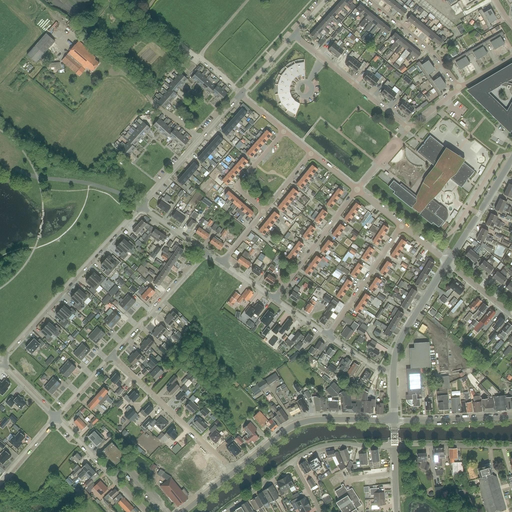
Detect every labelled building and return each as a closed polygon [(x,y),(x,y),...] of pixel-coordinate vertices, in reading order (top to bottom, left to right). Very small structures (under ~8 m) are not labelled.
[(346,14),(348,12),(343,8),(345,5),(346,4),(344,2),(341,0),(337,5),(341,9),(341,10),(346,14)] [(346,4),(345,5),(348,7),(348,8),(351,11),(355,7),(352,4),(350,6),(347,3),(349,0),(341,0),(344,2),(346,4)] [(452,6),(457,14),(463,10),(458,2),(452,6)] [(400,6),(397,3),(396,3),(392,8),(398,12),(402,7),(403,8),(405,5),(403,3),(400,6)] [(361,13),(365,8),(360,4),(356,9),(356,8),(353,12),(355,13),(357,10),(361,13)] [(338,13),(341,10),(341,9),(337,5),(333,10),(337,14),(336,14),(343,20),(345,18),(341,16),(338,13)] [(406,10),(403,8),(402,7),(398,12),(403,16),(407,11),(408,12),(410,9),(408,7),(406,10)] [(366,17),(370,12),(365,8),(361,13),(358,16),(360,17),(362,14),(366,17)] [(482,9),(478,11),(483,20),(493,14),(492,11),(492,12),(490,8),(483,12),(482,9)] [(334,18),(336,14),(337,14),(333,10),(328,15),(333,19),(332,19),(335,22),(337,20),(334,18)] [(375,16),(370,12),(366,17),(359,25),(362,27),(366,23),(368,25),(371,21),(375,16)] [(417,19),(419,16),(417,14),(415,18),(411,14),(407,19),(412,23),(416,19),(417,19)] [(493,14),(483,20),(488,29),(492,27),(490,24),(497,20),(495,17),(493,14)] [(329,22),(332,19),(333,19),(328,15),(323,20),(328,24),(331,27),(332,25),(329,22)] [(380,21),(375,16),(371,21),(368,25),(365,29),(367,31),(374,23),(376,25),(376,26),(380,21)] [(420,22),(417,19),(416,19),(412,23),(417,28),(421,23),(422,23),(424,20),(422,19),(420,22)] [(323,29),(326,32),(328,34),(330,32),(328,30),(325,27),(328,24),(323,20),(319,24),(324,29),(323,29)] [(381,30),(385,25),(380,21),(376,26),(376,25),(373,28),(370,33),(372,34),(378,27),(381,29),(381,30)] [(427,28),(429,24),(428,23),(425,26),(422,23),(421,23),(417,28),(422,32),(426,27),(427,28)] [(320,32),(323,29),(324,29),(319,24),(314,29),(319,34),(322,38),(323,39),(325,37),(320,32)] [(381,29),(378,32),(381,34),(383,31),(387,34),(391,29),(385,25),(381,30),(381,29)] [(432,31),(432,32),(435,29),(436,27),(434,25),(430,30),(427,28),(426,27),(422,32),(428,36),(432,31)] [(317,42),(319,40),(316,37),(319,34),(314,29),(310,34),(314,39),(317,42)] [(437,36),(441,32),(439,30),(438,32),(435,34),(432,32),(432,31),(428,36),(433,40),(437,36)] [(502,31),(493,36),(499,46),(502,45),(502,44),(505,42),(501,36),(504,34),(502,31)] [(396,41),(400,37),(395,32),(391,37),(390,37),(388,40),(390,42),(393,38),(396,41)] [(36,63),(55,42),(46,33),(27,55),(36,63)] [(433,40),(438,45),(440,42),(442,43),(446,38),(443,36),(440,38),(437,36),(433,40)] [(493,36),(485,41),(487,44),(489,43),(493,49),(496,47),(496,48),(499,46),(493,36)] [(401,46),(405,41),(400,37),(396,41),(393,44),(390,49),(393,51),(399,44),(401,45),(401,46)] [(99,63),(94,59),(96,57),(92,55),(93,53),(79,41),(62,61),(76,73),(82,66),(85,69),(87,67),(92,71),(99,63)] [(336,41),(328,50),(330,52),(332,54),(339,46),(336,44),(338,42),(336,41)] [(406,50),(410,45),(405,41),(401,46),(401,45),(398,49),(395,53),(397,54),(403,47),(406,50)] [(485,41),(476,46),(482,56),(484,55),(484,54),(488,52),(484,46),(487,44),(485,41)] [(411,54),(415,49),(410,45),(406,50),(400,57),(403,59),(409,52),(411,54)] [(339,46),(332,54),(335,57),(335,56),(337,58),(345,48),(343,47),(342,48),(339,46)] [(476,46),(467,51),(469,55),(472,53),(476,59),(479,57),(479,58),(482,56),(476,46)] [(408,62),(411,59),(413,55),(417,58),(421,54),(415,49),(411,54),(408,57),(406,60),(408,62)] [(467,51),(459,56),(465,66),(467,65),(467,64),(470,62),(467,56),(469,55),(467,51)] [(351,58),(346,65),(348,66),(347,67),(350,69),(357,61),(352,57),(355,54),(352,52),(348,56),(351,58)] [(459,56),(450,61),(452,65),(455,63),(459,69),(462,67),(462,68),(465,66),(459,56)] [(419,61),(416,63),(422,71),(431,65),(430,62),(429,62),(427,59),(421,64),(419,61)] [(357,61),(350,69),(353,71),(355,73),(360,66),(363,68),(367,63),(364,61),(361,65),(357,61)] [(296,64),(300,74),(301,74),(303,74),(305,73),(305,62),(302,62),(301,62),(300,63),(298,63),(296,64)] [(287,69),(295,77),(296,76),(298,75),(299,75),(300,74),(296,64),(293,65),(292,66),(291,66),(290,67),(288,68),(287,69)] [(431,65),(422,71),(428,80),(431,77),(429,75),(435,71),(433,67),(431,65)] [(198,71),(192,78),(196,82),(202,74),(199,72),(202,68),(201,66),(197,70),(198,71)] [(368,73),(363,79),(365,81),(368,83),(374,75),(372,73),(373,71),(371,69),(372,68),(370,66),(366,71),(368,73)] [(511,76),(507,68),(499,73),(504,81),(511,76)] [(282,76),(291,81),(292,80),(293,79),(294,78),(295,77),(287,69),(286,70),(284,72),(283,73),(283,74),(282,76)] [(202,74),(196,82),(200,86),(207,79),(206,78),(204,76),(207,72),(205,70),(202,74)] [(174,73),(172,74),(176,78),(176,77),(184,84),(188,79),(181,72),(178,76),(174,73)] [(499,73),(491,78),(495,86),(504,81),(499,73)] [(207,79),(200,86),(205,90),(211,83),(211,82),(208,80),(211,76),(210,74),(206,78),(207,79)] [(374,75),(368,83),(370,85),(371,85),(373,87),(378,81),(380,83),(384,78),(382,76),(379,79),(374,75)] [(403,79),(410,84),(413,80),(406,75),(403,79)] [(279,84),(290,86),(290,85),(290,84),(291,83),(291,82),(291,81),(282,76),(281,77),(280,79),(280,80),(279,82),(279,84)] [(431,77),(428,80),(433,88),(443,81),(441,79),(439,76),(433,80),(431,77)] [(170,77),(168,79),(172,82),(180,88),(184,84),(176,77),(176,78),(174,80),(170,77)] [(491,78),(482,83),(487,91),(495,86),(491,78)] [(214,79),(211,82),(211,83),(205,90),(210,94),(212,92),(211,92),(216,87),(213,84),(216,80),(214,79)] [(386,87),(381,93),(383,95),(385,98),(393,89),(388,85),(390,82),(388,80),(384,85),(386,87)] [(216,87),(211,92),(212,92),(216,96),(222,89),(222,88),(219,86),(222,82),(220,81),(217,84),(217,85),(216,87)] [(443,81),(433,88),(439,96),(443,94),(441,91),(447,87),(444,84),(445,84),(443,81)] [(166,82),(164,84),(168,87),(168,86),(170,88),(176,93),(176,92),(180,88),(172,82),(170,85),(166,82)] [(511,84),(509,83),(505,82),(501,85),(500,85),(507,87),(507,88),(509,89),(510,91),(511,94),(511,84)] [(290,86),(279,84),(278,85),(278,87),(278,89),(278,91),(279,94),(290,92),(289,90),(289,89),(289,88),(290,86)] [(222,89),(216,96),(221,101),(227,93),(224,90),(227,86),(225,85),(222,88),(222,89)] [(478,86),(471,92),(478,99),(484,92),(478,86)] [(164,88),(162,90),(166,93),(173,99),(178,94),(176,92),(176,93),(170,88),(167,91),(164,88)] [(393,89),(385,98),(388,100),(390,101),(396,95),(398,97),(402,92),(399,90),(397,93),(393,89)] [(282,102),(292,96),(291,95),(290,93),(290,92),(279,94),(279,96),(280,97),(280,98),(281,100),(281,101),(282,102)] [(484,92),(478,99),(485,106),(491,99),(484,92)] [(159,93),(158,95),(162,98),(162,97),(169,104),(173,99),(166,93),(163,96),(159,93)] [(404,101),(398,108),(401,109),(400,110),(403,112),(410,104),(407,102),(409,100),(406,98),(408,97),(405,95),(401,99),(404,101)] [(288,109),(295,101),(293,99),(293,98),(292,97),(292,96),(282,102),(282,103),(283,104),(284,106),(286,107),(287,108),(288,109)] [(155,97),(154,99),(158,102),(165,108),(169,104),(162,97),(162,98),(159,101),(155,97)] [(491,99),(485,106),(492,113),(498,106),(491,99)] [(295,113),(297,114),(300,103),(299,103),(298,102),(297,102),(295,101),(288,109),(289,110),(291,111),(293,113),(295,113)] [(410,104),(403,112),(406,114),(408,116),(416,106),(414,104),(412,106),(410,104)] [(498,106),(492,113),(499,120),(505,113),(498,106)] [(242,108),(238,113),(243,117),(243,118),(246,120),(247,119),(244,116),(248,112),(242,108)] [(238,113),(234,117),(239,122),(242,125),(243,123),(240,121),(243,118),(243,117),(238,113)] [(160,118),(154,125),(158,129),(164,122),(161,119),(164,116),(162,114),(159,118),(160,118)] [(511,117),(507,115),(503,123),(511,128),(511,125),(511,117)] [(234,117),(230,122),(235,126),(234,127),(237,130),(239,128),(236,125),(239,122),(234,117)] [(164,122),(158,129),(162,133),(169,126),(168,126),(166,123),(169,120),(167,118),(164,122)] [(135,124),(139,127),(147,133),(151,128),(143,122),(140,125),(137,122),(135,124)] [(169,126),(162,133),(167,138),(169,136),(174,131),(170,128),(174,124),(172,122),(168,126),(169,126)] [(232,130),(234,127),(235,126),(230,122),(226,126),(231,131),(230,132),(233,134),(235,133),(232,130)] [(174,131),(169,136),(173,140),(180,133),(179,132),(176,130),(179,126),(178,125),(174,128),(175,129),(174,131)] [(226,126),(222,131),(227,136),(226,136),(229,139),(231,137),(228,135),(230,132),(231,131),(226,126)] [(132,127),(131,128),(135,132),(135,131),(142,138),(147,133),(139,127),(136,130),(132,127)] [(180,133),(173,140),(178,144),(184,137),(184,136),(181,134),(184,130),(182,129),(179,132),(180,133)] [(263,135),(268,139),(272,135),(267,130),(264,134),(261,131),(259,133),(262,136),(263,135)] [(129,131),(127,133),(127,134),(130,136),(131,136),(138,142),(142,138),(135,131),(135,132),(132,134),(129,131)] [(184,137),(178,144),(183,148),(189,141),(185,138),(189,134),(187,133),(184,136),(184,137)] [(124,136),(123,138),(127,141),(127,140),(129,142),(134,147),(138,142),(131,136),(130,136),(127,134),(125,136),(124,136)] [(219,135),(214,140),(219,144),(218,145),(221,148),(223,146),(220,143),(223,139),(219,135)] [(256,136),(255,137),(258,140),(259,139),(264,144),(268,139),(263,135),(262,136),(260,138),(256,136)] [(439,227),(440,225),(441,226),(444,222),(443,221),(445,219),(446,218),(446,217),(447,215),(447,213),(446,211),(445,210),(444,209),(441,207),(432,199),(450,179),(461,188),(467,181),(466,180),(468,178),(469,179),(475,171),(430,135),(424,143),(425,143),(424,145),(423,144),(417,152),(434,166),(416,196),(401,184),(400,185),(394,180),(389,187),(395,191),(393,193),(411,208),(412,207),(420,213),(419,214),(431,224),(433,223),(439,227)] [(1,139),(0,141),(0,159),(8,163),(16,147),(1,139)] [(253,140),(251,142),(254,145),(255,144),(260,148),(264,144),(259,139),(258,140),(256,143),(253,140)] [(219,144),(214,140),(210,145),(215,149),(214,150),(217,152),(218,152),(219,150),(216,148),(218,145),(219,144)] [(122,142),(121,144),(124,147),(125,147),(132,153),(136,148),(134,147),(129,142),(126,145),(122,142)] [(249,145),(247,147),(250,149),(251,149),(256,153),(260,148),(255,144),(254,145),(251,148),(249,145)] [(210,145),(206,149),(211,153),(210,154),(213,157),(215,155),(212,153),(214,150),(215,149),(210,145)] [(118,147),(116,148),(120,152),(121,151),(128,158),(132,153),(125,147),(124,147),(122,150),(118,147)] [(206,149),(202,154),(207,158),(206,159),(209,162),(211,160),(208,157),(210,154),(211,153),(206,149)] [(244,150),(243,151),(246,154),(246,153),(251,158),(256,153),(251,149),(250,149),(247,152),(244,150)] [(204,162),(206,159),(207,158),(202,154),(198,158),(203,163),(202,164),(205,166),(207,164),(204,162)] [(237,158),(235,160),(238,163),(239,162),(244,166),(248,162),(243,157),(240,161),(237,158)] [(198,175),(199,173),(196,170),(199,166),(195,162),(190,167),(195,171),(195,172),(198,175)] [(240,171),(244,166),(239,162),(238,163),(236,165),(233,163),(231,165),(234,167),(235,166),(240,171)] [(312,165),(308,170),(313,174),(313,175),(316,177),(317,175),(314,173),(317,169),(312,165)] [(228,167),(227,169),(230,172),(231,171),(236,175),(240,171),(235,166),(234,167),(231,170),(228,167)] [(192,175),(195,172),(195,171),(190,167),(186,171),(191,176),(190,177),(193,179),(195,177),(192,175)] [(308,170),(304,174),(310,179),(309,179),(312,182),(314,180),(310,178),(313,175),(313,174),(308,170)] [(186,171),(182,176),(187,181),(189,184),(191,182),(188,179),(190,177),(191,176),(186,171)] [(224,172),(223,174),(226,176),(227,176),(231,180),(236,175),(231,171),(230,172),(227,175),(224,172)] [(307,183),(309,179),(310,179),(304,174),(300,179),(306,184),(305,184),(308,187),(310,185),(307,183)] [(182,176),(178,181),(183,185),(182,186),(185,189),(187,187),(184,184),(187,181),(182,176)] [(220,177),(219,178),(222,181),(222,180),(227,185),(231,180),(227,176),(226,176),(223,179),(220,177)] [(300,179),(297,184),(302,188),(301,189),(304,192),(306,190),(303,187),(305,184),(306,184),(300,179)] [(336,184),(334,186),(338,189),(336,192),(335,193),(340,197),(344,191),(339,188),(340,187),(336,184)] [(293,188),(289,193),(295,197),(294,198),(297,200),(299,199),(295,196),(299,192),(293,188)] [(332,189),(330,192),(334,194),(332,197),(331,198),(336,202),(340,197),(335,193),(336,192),(332,189)] [(228,191),(225,195),(229,199),(226,202),(228,204),(231,200),(230,200),(234,195),(228,191)] [(289,193),(286,198),(291,202),(290,203),(293,205),(295,204),(292,201),(294,198),(295,197),(289,193)] [(235,204),(239,200),(234,195),(230,200),(231,200),(234,203),(231,207),(233,208),(235,206),(236,205),(235,204)] [(328,195),(326,197),(330,199),(327,204),(332,207),(336,202),(331,198),(332,197),(328,195)] [(162,209),(167,202),(164,200),(165,199),(161,196),(159,199),(161,201),(158,206),(162,209)] [(286,208),(289,210),(291,208),(288,206),(290,203),(291,202),(286,198),(282,203),(287,207),(286,208)] [(500,198),(497,204),(507,208),(507,209),(508,206),(505,204),(506,202),(500,198)] [(235,204),(236,205),(239,207),(236,211),(238,213),(241,209),(240,208),(244,204),(239,200),(235,204)] [(167,202),(162,209),(167,213),(171,208),(173,205),(171,203),(170,204),(167,202)] [(282,203),(278,208),(283,212),(282,212),(285,215),(287,213),(284,211),(286,208),(287,207),(282,203)] [(356,203),(352,208),(357,211),(357,210),(361,213),(363,210),(364,210),(365,208),(361,205),(361,206),(356,203)] [(240,208),(241,209),(244,212),(241,215),(243,217),(246,214),(245,213),(249,208),(244,204),(240,208)] [(497,204),(495,209),(501,213),(502,210),(505,211),(507,208),(497,204)] [(320,205),(319,207),(322,210),(320,213),(319,214),(324,217),(328,212),(323,209),(324,208),(320,205)] [(177,220),(182,212),(179,210),(180,209),(178,208),(176,211),(173,216),(177,220)] [(245,213),(246,214),(249,216),(246,220),(248,222),(251,218),(250,217),(254,213),(249,208),(245,213)] [(357,211),(352,208),(348,213),(353,216),(357,219),(360,215),(361,213),(357,210),(357,211)] [(316,210),(315,212),(318,215),(315,219),(320,223),(324,217),(319,214),(320,213),(316,210)] [(199,215),(197,213),(194,211),(191,216),(193,218),(187,226),(192,230),(197,222),(195,221),(199,215)] [(276,221),(275,221),(278,224),(280,222),(277,220),(280,216),(275,211),(270,216),(276,221)] [(182,212),(177,220),(182,223),(186,218),(188,215),(186,213),(185,214),(182,212)] [(348,213),(344,219),(349,222),(352,218),(356,221),(357,219),(353,216),(348,213)] [(491,213),(488,219),(498,223),(499,221),(496,219),(497,216),(491,213)] [(270,216),(267,221),(272,225),(271,226),(274,229),(276,227),(273,224),(275,221),(276,221),(270,216)] [(201,236),(206,228),(208,225),(209,226),(211,224),(208,222),(208,223),(205,220),(203,218),(199,223),(202,225),(203,223),(205,225),(202,229),(199,227),(196,232),(201,236)] [(488,219),(486,224),(492,227),(493,225),(496,226),(498,223),(488,219)] [(146,224),(142,220),(137,225),(142,229),(144,227),(146,228),(145,229),(147,231),(148,229),(148,230),(149,230),(151,226),(147,223),(146,224)] [(269,229),(271,226),(272,225),(267,221),(263,226),(268,230),(267,231),(271,233),(272,232),(269,229)] [(308,221),(307,223),(310,226),(308,229),(307,230),(312,234),(316,228),(311,225),(312,224),(308,221)] [(380,221),(379,223),(383,226),(381,229),(380,230),(385,233),(389,228),(384,225),(385,224),(380,221)] [(342,231),(346,234),(349,229),(345,226),(345,227),(341,224),(337,229),(341,232),(342,231)] [(141,229),(142,229),(137,225),(133,230),(137,234),(139,232),(142,234),(144,231),(141,229)] [(158,238),(161,233),(151,226),(149,230),(150,231),(148,234),(148,235),(147,236),(142,242),(145,244),(150,236),(155,239),(157,237),(158,238)] [(263,226),(259,231),(264,235),(263,236),(267,238),(268,236),(265,234),(267,231),(268,230),(263,226)] [(307,230),(308,229),(304,226),(301,231),(305,233),(303,236),(308,239),(312,234),(307,230)] [(376,236),(381,239),(385,233),(380,230),(381,229),(377,227),(375,229),(373,232),(377,235),(376,236)] [(206,239),(209,234),(211,231),(206,228),(201,236),(206,239)] [(482,228),(479,233),(489,238),(490,236),(487,234),(488,231),(482,228)] [(344,236),(346,234),(342,231),(341,232),(337,229),(332,235),(337,238),(340,234),(344,236)] [(376,236),(377,235),(373,232),(372,234),(373,235),(371,238),(367,236),(365,239),(371,243),(373,241),(378,245),(381,239),(376,236)] [(163,242),(167,237),(161,233),(158,238),(157,237),(155,239),(155,240),(159,242),(160,240),(163,242)] [(479,233),(476,239),(483,242),(484,240),(487,241),(491,243),(493,240),(492,240),(489,238),(479,233)] [(215,246),(219,239),(218,238),(217,240),(214,237),(210,242),(215,246)] [(296,237),(295,239),(298,242),(296,245),(295,246),(300,249),(304,244),(299,241),(300,240),(296,237)] [(120,244),(127,251),(131,246),(133,248),(136,246),(131,242),(129,244),(124,239),(120,244)] [(220,249),(224,244),(220,242),(221,241),(219,239),(215,246),(220,249)] [(329,239),(325,245),(329,248),(330,247),(332,244),(336,247),(338,245),(334,242),(333,243),(329,239)] [(402,239),(398,244),(403,248),(404,247),(406,243),(410,246),(411,244),(407,241),(406,242),(402,239)] [(296,255),(300,249),(295,246),(296,245),(292,242),(290,245),(294,248),(292,251),(291,251),(296,255)] [(482,242),(480,246),(483,248),(490,254),(493,248),(487,245),(487,246),(482,243),(483,243),(482,242)] [(176,243),(174,246),(177,248),(175,251),(180,255),(183,250),(180,248),(181,247),(176,243)] [(366,243),(364,245),(368,248),(366,251),(366,252),(371,255),(374,250),(369,247),(370,246),(366,243)] [(127,251),(120,244),(116,248),(121,253),(119,256),(124,260),(128,255),(126,254),(128,252),(127,251)] [(398,244),(394,250),(399,253),(400,252),(402,249),(406,251),(407,249),(404,247),(403,248),(398,244)] [(325,245),(321,250),(325,254),(328,249),(332,252),(334,250),(330,247),(329,248),(325,245)] [(470,259),(479,248),(477,246),(474,249),(474,248),(472,251),(470,249),(465,255),(470,259)] [(479,257),(477,255),(483,248),(480,246),(479,248),(470,259),(475,263),(479,257)] [(247,258),(250,254),(251,255),(255,250),(252,248),(249,252),(248,253),(245,251),(241,256),(237,261),(243,265),(247,258)] [(287,257),(292,260),(296,255),(291,251),(292,251),(288,248),(286,250),(290,253),(287,257)] [(362,248),(361,251),(365,253),(362,258),(367,261),(371,255),(366,252),(366,251),(362,248)] [(401,259),(402,257),(404,255),(400,252),(399,253),(394,250),(391,256),(395,259),(398,254),(399,255),(398,257),(401,259)] [(169,252),(168,254),(177,260),(180,255),(175,251),(173,254),(172,253),(172,254),(169,252)] [(168,254),(167,255),(168,256),(168,257),(168,258),(170,259),(168,262),(173,265),(177,260),(168,254)] [(325,265),(322,263),(323,262),(324,263),(326,261),(322,258),(321,259),(317,255),(313,261),(317,264),(318,263),(322,266),(323,267),(325,265)] [(109,256),(105,260),(115,269),(117,267),(121,262),(116,258),(114,261),(111,258),(109,256)] [(431,269),(434,263),(429,260),(429,259),(426,257),(425,259),(428,261),(426,265),(425,266),(431,269)] [(248,268),(251,263),(248,261),(249,260),(247,258),(243,265),(248,268)] [(332,258),(330,260),(337,266),(339,263),(335,260),(332,258)] [(264,266),(262,264),(263,263),(257,259),(253,265),(255,266),(252,271),(259,276),(262,271),(262,270),(264,266)] [(355,259),(354,261),(358,264),(355,267),(355,268),(360,271),(363,266),(359,263),(359,262),(355,259)] [(103,262),(101,264),(101,265),(106,270),(103,273),(108,277),(112,272),(115,269),(105,260),(103,262)] [(484,260),(479,266),(484,270),(491,262),(488,260),(486,262),(484,260)] [(320,268),(321,267),(322,266),(318,263),(317,264),(313,261),(309,266),(313,269),(314,268),(316,265),(320,268)] [(387,261),(384,266),(388,269),(389,268),(391,265),(395,267),(396,265),(392,263),(392,264),(387,261)] [(161,264),(163,265),(170,270),(173,265),(168,262),(167,264),(164,262),(163,264),(162,263),(161,264)] [(491,262),(484,270),(489,274),(493,268),(491,266),(493,263),(491,262)] [(425,266),(426,265),(422,263),(421,265),(424,267),(422,271),(422,272),(427,275),(431,269),(425,266)] [(163,265),(159,270),(161,272),(166,275),(170,270),(163,265)] [(351,265),(350,267),(354,270),(351,274),(356,277),(360,271),(355,268),(355,267),(351,265)] [(125,270),(130,275),(134,272),(128,266),(125,270)] [(272,285),(276,279),(271,275),(275,269),(270,266),(264,274),(267,276),(265,280),(272,285)] [(318,271),(314,268),(313,269),(309,266),(305,272),(309,275),(311,272),(313,273),(314,272),(316,273),(318,271)] [(393,271),(389,268),(388,269),(384,266),(380,272),(384,275),(386,273),(390,275),(393,271)] [(422,271),(421,270),(415,267),(414,269),(421,273),(419,277),(418,277),(424,281),(427,275),(422,272),(422,271)] [(497,271),(492,277),(497,281),(504,272),(502,270),(500,273),(497,271)] [(161,272),(158,277),(163,280),(166,275),(161,272)] [(504,272),(497,281),(502,284),(507,279),(504,277),(506,274),(504,272)] [(99,286),(106,279),(102,275),(99,277),(94,273),(90,277),(99,286)] [(344,275),(343,278),(347,280),(344,283),(344,284),(349,288),(352,282),(348,279),(348,278),(344,275)] [(418,277),(419,277),(415,275),(414,277),(417,279),(415,283),(420,287),(424,281),(418,277)] [(99,286),(90,277),(89,279),(88,278),(86,280),(86,281),(86,282),(92,287),(89,290),(94,294),(97,291),(96,290),(99,286)] [(158,277),(153,283),(155,285),(156,283),(159,285),(163,280),(158,277)] [(376,277),(373,282),(377,286),(378,285),(380,281),(384,284),(386,282),(382,279),(381,280),(376,277)] [(121,287),(125,282),(120,278),(116,281),(118,283),(117,284),(121,287)] [(454,291),(460,284),(455,280),(449,287),(454,291)] [(341,281),(339,283),(343,286),(341,289),(340,290),(345,293),(349,288),(344,284),(344,283),(341,281)] [(373,282),(369,288),(374,291),(377,287),(380,290),(382,287),(378,285),(377,286),(373,282)] [(459,295),(465,288),(460,284),(454,291),(459,295)] [(138,291),(132,285),(129,288),(135,294),(138,291)] [(414,297),(417,291),(412,288),(412,287),(409,285),(407,287),(411,290),(409,293),(408,294),(414,297)] [(151,296),(155,292),(150,287),(147,290),(142,286),(141,287),(151,296)] [(300,296),(297,294),(300,289),(296,286),(291,293),(289,297),(296,302),(300,296)] [(337,286),(335,289),(339,291),(336,296),(341,299),(345,293),(340,290),(341,289),(337,286)] [(146,301),(151,296),(141,287),(139,289),(144,294),(141,297),(146,301)] [(84,302),(90,296),(86,292),(84,294),(79,289),(75,294),(82,300),(84,302)] [(246,289),(237,302),(239,304),(244,298),(248,302),(253,295),(252,293),(253,292),(249,289),(248,290),(246,289)] [(405,300),(405,299),(393,291),(390,296),(394,298),(395,296),(404,301),(401,306),(406,309),(410,303),(405,300)] [(408,294),(409,293),(405,291),(404,293),(407,295),(405,299),(405,300),(410,303),(414,297),(408,294)] [(232,297),(227,304),(231,307),(236,300),(237,301),(240,296),(236,292),(232,297)] [(365,293),(362,299),(367,302),(367,301),(369,298),(373,300),(375,298),(371,295),(370,296),(365,293)] [(75,294),(71,298),(76,303),(73,305),(79,311),(82,308),(80,306),(82,304),(80,303),(82,300),(75,294)] [(128,294),(123,299),(131,307),(136,301),(128,294)] [(329,303),(332,299),(326,295),(323,299),(329,303)] [(333,308),(334,309),(339,302),(334,298),(325,310),(327,311),(320,321),(325,325),(330,317),(334,320),(337,315),(331,311),(333,308)] [(123,299),(119,304),(127,312),(131,307),(123,299)] [(314,306),(316,302),(311,299),(304,310),(309,314),(314,306)] [(362,299),(358,304),(363,308),(364,307),(366,303),(370,306),(371,304),(367,301),(367,302),(362,299)] [(475,309),(481,302),(477,299),(475,302),(474,301),(469,307),(472,311),(474,308),(475,309)] [(459,302),(451,311),(453,313),(461,304),(459,302)] [(258,316),(264,308),(258,303),(253,309),(250,307),(245,313),(251,318),(255,313),(258,316)] [(358,304),(354,310),(359,313),(362,309),(366,311),(367,309),(364,307),(363,308),(358,304)] [(480,318),(488,307),(483,304),(478,310),(480,312),(476,315),(480,318)] [(60,310),(67,317),(69,318),(73,314),(74,315),(76,312),(71,308),(69,311),(64,306),(60,310)] [(395,316),(400,319),(404,313),(399,310),(399,309),(395,307),(392,313),(395,315),(395,316)] [(381,308),(378,312),(375,317),(378,319),(379,317),(382,318),(384,316),(381,315),(384,310),(381,308)] [(496,313),(491,309),(481,322),(486,326),(496,313)] [(60,310),(56,315),(61,320),(59,322),(64,327),(69,322),(65,319),(67,317),(60,310)] [(113,311),(109,316),(116,323),(121,318),(113,311)] [(175,322),(179,317),(173,311),(169,316),(175,322)] [(268,311),(260,321),(267,326),(272,321),(270,320),(274,315),(268,311)] [(90,321),(95,316),(92,313),(86,319),(90,321)] [(359,313),(358,315),(356,318),(363,323),(365,320),(363,318),(364,316),(359,313)] [(395,316),(395,315),(392,313),(390,315),(394,318),(392,321),(391,322),(397,325),(400,319),(395,316)] [(467,322),(473,315),(470,313),(464,320),(467,322)] [(109,316),(104,321),(112,328),(116,323),(109,316)] [(172,324),(175,322),(169,316),(164,321),(170,326),(173,329),(175,327),(172,324)] [(500,327),(502,324),(505,321),(500,317),(495,324),(493,327),(497,331),(499,327),(500,327)] [(277,324),(276,324),(272,330),(276,334),(279,331),(282,334),(286,330),(288,331),(290,328),(290,327),(293,323),(289,319),(282,328),(277,324)] [(391,322),(392,321),(388,319),(387,321),(390,323),(388,327),(388,328),(393,331),(397,325),(391,322)] [(478,333),(484,325),(480,321),(473,329),(478,333)] [(47,324),(45,327),(52,334),(56,329),(59,331),(61,329),(56,325),(54,327),(49,322),(47,324)] [(341,335),(344,337),(348,340),(354,331),(354,332),(359,325),(354,322),(350,329),(347,327),(341,335)] [(511,328),(511,326),(509,324),(508,323),(502,331),(503,331),(500,334),(499,334),(497,337),(500,339),(501,338),(502,340),(504,338),(507,334),(511,328)] [(157,329),(163,335),(167,330),(161,324),(157,329)] [(388,328),(388,327),(382,324),(380,327),(386,331),(384,334),(389,337),(393,331),(388,328)] [(49,343),(53,339),(50,336),(52,334),(45,327),(41,331),(47,337),(45,339),(49,343)] [(97,327),(93,332),(101,339),(105,334),(97,327)] [(266,336),(271,330),(267,327),(262,333),(266,336)] [(160,338),(163,335),(157,329),(152,334),(158,339),(160,342),(162,340),(160,338)] [(93,332),(88,337),(96,344),(101,339),(93,332)] [(289,339),(286,342),(291,347),(295,343),(296,344),(303,336),(299,332),(296,335),(295,335),(291,341),(289,339)] [(309,343),(314,336),(309,333),(303,342),(306,344),(307,342),(309,343)] [(178,342),(180,339),(174,334),(172,337),(178,342)] [(273,347),(278,340),(275,337),(269,343),(273,347)] [(150,348),(155,343),(149,338),(144,343),(150,348)] [(34,339),(26,348),(32,353),(38,346),(40,348),(45,343),(40,339),(37,342),(34,339)] [(495,352),(503,343),(500,340),(492,349),(495,352)] [(321,351),(325,344),(320,341),(315,348),(313,347),(309,352),(313,355),(318,349),(321,351)] [(371,349),(369,353),(376,358),(380,352),(374,349),(376,346),(370,342),(367,347),(371,349)] [(406,399),(406,400),(407,401),(407,402),(407,403),(408,404),(410,405),(412,406),(413,406),(420,406),(420,399),(417,399),(417,394),(421,394),(420,368),(431,367),(429,342),(414,343),(414,348),(409,348),(410,369),(406,369),(408,395),(406,395),(406,399)] [(83,343),(78,348),(86,356),(90,350),(83,343)] [(144,343),(140,347),(146,353),(148,355),(150,352),(148,350),(150,348),(144,343)] [(162,346),(168,352),(171,349),(165,343),(162,346)] [(168,352),(162,346),(158,349),(164,355),(167,352),(168,352)] [(506,357),(511,349),(511,348),(509,346),(503,354),(503,355),(502,356),(504,358),(505,357),(506,357)] [(78,348),(73,353),(81,361),(86,356),(78,348)] [(330,359),(335,351),(330,348),(326,353),(329,355),(327,358),(330,359)] [(132,356),(138,361),(141,358),(143,361),(145,359),(137,351),(132,356)] [(292,362),(300,355),(298,352),(289,359),(292,362)] [(309,366),(314,360),(304,353),(300,359),(309,366)] [(34,360),(29,356),(26,358),(21,354),(16,360),(24,367),(27,363),(29,365),(34,360)] [(135,364),(138,361),(132,356),(128,361),(136,368),(137,366),(135,364)] [(155,364),(158,361),(152,356),(149,359),(155,364)] [(348,369),(350,366),(349,365),(352,361),(347,357),(345,360),(343,359),(340,364),(342,365),(340,368),(346,372),(349,369),(348,369)] [(68,361),(64,366),(72,373),(76,368),(68,361)] [(353,376),(359,366),(354,362),(348,373),(353,376)] [(334,373),(337,368),(331,363),(327,368),(334,373)] [(64,366),(59,371),(67,378),(72,373),(64,366)] [(159,377),(164,372),(158,366),(150,374),(156,379),(158,376),(159,377)] [(39,375),(35,371),(29,378),(33,382),(39,375)] [(368,379),(371,374),(366,371),(358,384),(361,386),(364,381),(367,383),(369,380),(368,379)] [(269,385),(279,378),(276,373),(266,379),(269,385)] [(119,387),(121,384),(118,381),(121,377),(116,374),(110,380),(115,384),(115,383),(119,387)] [(174,382),(177,379),(175,376),(169,382),(172,384),(167,390),(172,395),(179,387),(174,382)] [(449,376),(441,377),(442,390),(437,390),(438,405),(439,405),(439,409),(442,409),(442,410),(449,409),(447,390),(450,389),(449,376)] [(53,377),(49,382),(57,389),(61,384),(53,377)] [(261,390),(269,385),(265,379),(257,384),(261,390)] [(504,395),(487,379),(481,384),(485,388),(492,396),(493,397),(493,398),(494,398),(494,400),(494,402),(495,402),(496,411),(506,410),(505,395),(504,395)] [(0,381),(0,393),(2,395),(8,389),(7,388),(10,384),(5,380),(2,383),(0,381)] [(49,382),(44,387),(52,395),(57,389),(49,382)] [(361,393),(352,389),(351,388),(346,393),(344,390),(342,391),(334,382),(330,386),(339,395),(341,397),(342,411),(361,413),(362,400),(363,395),(361,393)] [(293,386),(297,392),(302,390),(298,383),(293,386)] [(262,391),(261,390),(257,384),(251,388),(256,395),(262,391)] [(189,388),(187,387),(185,385),(180,390),(182,392),(176,398),(181,403),(187,396),(184,394),(189,388)] [(336,397),(339,395),(330,386),(326,390),(332,397),(336,397)] [(104,387),(99,392),(112,403),(113,401),(108,397),(109,396),(106,394),(108,391),(104,387)] [(118,396),(124,390),(121,387),(115,394),(118,396)] [(432,409),(432,404),(432,397),(434,397),(433,387),(428,387),(429,397),(427,400),(427,401),(425,401),(425,406),(426,410),(432,409)] [(133,402),(140,396),(135,391),(129,397),(126,395),(123,398),(129,403),(131,400),(133,402)] [(99,392),(95,397),(100,401),(102,398),(105,401),(106,400),(110,404),(112,403),(99,392)] [(384,408),(384,403),(383,403),(384,392),(381,392),(380,401),(377,401),(376,413),(383,414),(383,408),(384,408)] [(372,393),(369,393),(368,393),(368,395),(367,413),(373,413),(373,407),(375,407),(376,399),(371,399),(372,393)] [(12,397),(6,403),(11,407),(15,403),(21,409),(23,406),(24,406),(26,405),(26,404),(26,403),(18,395),(14,399),(12,397)] [(191,401),(185,407),(188,409),(193,413),(198,407),(193,402),(196,398),(193,395),(189,399),(191,401)] [(320,396),(313,397),(314,403),(315,402),(316,412),(322,411),(320,396)] [(495,411),(494,402),(494,400),(494,398),(493,398),(493,397),(492,396),(482,397),(484,412),(495,411)] [(104,412),(105,411),(107,408),(103,405),(104,404),(101,402),(100,404),(101,405),(101,406),(98,403),(100,401),(95,397),(91,401),(104,412)] [(308,405),(303,397),(297,401),(304,412),(309,409),(307,406),(308,405)] [(331,398),(328,398),(328,411),(338,411),(338,406),(339,406),(338,400),(332,400),(331,398)] [(460,407),(459,398),(451,398),(452,403),(452,413),(467,412),(465,401),(462,401),(462,407),(460,407)] [(91,401),(87,406),(91,410),(94,407),(97,410),(98,409),(102,413),(104,412),(91,401)] [(272,406),(283,422),(289,419),(282,408),(279,410),(275,404),(272,406)] [(301,411),(297,404),(288,409),(292,415),(301,411)] [(148,415),(154,409),(149,405),(144,411),(142,410),(140,412),(145,417),(148,415)] [(128,412),(125,415),(129,420),(136,412),(129,406),(126,410),(128,412)] [(206,417),(210,412),(205,407),(200,411),(206,417)] [(260,411),(254,416),(263,427),(266,424),(267,426),(268,425),(273,431),(278,426),(272,418),(269,415),(266,418),(260,411)] [(279,426),(283,422),(277,414),(274,415),(271,413),(269,415),(272,418),(278,426),(279,426)] [(85,419),(82,417),(83,416),(81,414),(78,417),(79,417),(74,422),(78,426),(85,419)] [(155,420),(150,424),(153,427),(156,425),(161,430),(165,426),(165,427),(169,423),(165,420),(165,421),(161,417),(157,422),(155,420)] [(150,418),(143,425),(146,428),(153,421),(150,418)] [(203,431),(208,426),(199,418),(194,423),(203,431)] [(87,426),(90,424),(88,421),(87,422),(85,419),(78,426),(82,430),(87,426)] [(259,438),(255,432),(258,430),(251,422),(244,428),(249,433),(242,439),(239,436),(235,439),(241,445),(246,440),(249,444),(255,439),(256,441),(259,438)] [(211,439),(216,444),(219,441),(218,440),(222,436),(216,430),(218,428),(215,425),(210,430),(213,432),(209,437),(211,439)] [(176,431),(172,427),(164,435),(168,439),(171,437),(174,440),(178,436),(175,432),(176,431)] [(93,441),(99,436),(94,432),(96,430),(94,428),(90,432),(91,434),(89,437),(93,441)] [(14,436),(9,441),(18,449),(22,443),(21,442),(25,437),(19,432),(15,437),(14,436)] [(48,444),(51,446),(49,449),(52,452),(55,449),(54,448),(60,440),(55,436),(48,444)] [(101,445),(105,441),(104,439),(103,440),(99,436),(93,441),(97,446),(100,443),(101,445)] [(228,445),(234,440),(231,436),(225,441),(228,445)] [(176,454),(184,445),(179,441),(171,449),(176,454)] [(115,465),(125,456),(112,442),(102,451),(115,465)] [(235,457),(241,451),(234,443),(227,448),(231,453),(232,453),(235,457)] [(146,453),(138,446),(135,448),(140,453),(141,452),(144,455),(146,453)] [(191,454),(212,480),(223,471),(212,457),(207,461),(204,457),(207,455),(201,446),(191,454)] [(449,458),(450,458),(450,463),(451,463),(451,467),(452,467),(452,476),(464,475),(462,463),(454,463),(454,458),(457,458),(457,448),(449,449),(449,458)] [(344,461),(350,459),(346,449),(340,451),(344,461)] [(4,450),(0,455),(0,461),(3,464),(8,459),(11,456),(4,450)] [(346,468),(338,452),(334,452),(334,450),(326,452),(327,458),(335,456),(339,464),(337,465),(340,470),(346,468)] [(370,468),(380,467),(378,450),(371,450),(372,462),(369,462),(370,468)] [(41,465),(40,464),(46,457),(41,452),(34,461),(36,463),(34,465),(38,469),(41,465)] [(70,454),(67,452),(61,460),(63,462),(70,454)] [(78,462),(82,458),(77,453),(72,457),(70,459),(72,462),(75,460),(78,462)] [(360,464),(368,464),(366,453),(359,454),(360,461),(356,461),(357,467),(360,467),(360,464)] [(426,453),(418,454),(417,454),(417,456),(418,456),(418,458),(416,458),(416,461),(416,462),(421,462),(422,468),(427,470),(429,465),(426,464),(426,462),(426,453)] [(315,471),(322,466),(317,457),(308,463),(313,470),(314,469),(315,471)] [(305,474),(312,470),(306,461),(299,465),(305,474)] [(79,477),(80,478),(84,473),(85,474),(91,468),(87,463),(82,467),(84,469),(77,476),(79,477)] [(486,511),(497,511),(506,509),(496,476),(492,474),(489,465),(485,466),(482,467),(477,469),(480,478),(478,478),(480,484),(479,485),(486,511)] [(72,479),(82,470),(79,467),(74,472),(69,476),(72,479)] [(96,473),(91,468),(85,474),(84,473),(80,478),(82,480),(86,476),(87,477),(90,475),(91,477),(96,473)] [(178,507),(188,499),(188,498),(171,478),(172,477),(166,474),(165,473),(166,472),(161,470),(158,474),(168,481),(160,486),(174,503),(175,503),(178,507)] [(294,485),(289,476),(287,477),(286,476),(282,479),(288,489),(294,485)] [(74,482),(69,477),(66,480),(70,485),(74,482)] [(85,484),(88,486),(93,481),(91,478),(85,484)] [(311,478),(307,481),(311,488),(315,485),(311,478)] [(281,496),(284,494),(283,492),(288,489),(282,479),(279,481),(277,483),(281,489),(278,490),(281,496)] [(93,483),(86,490),(85,489),(79,494),(86,503),(92,498),(89,494),(91,492),(91,489),(94,487),(101,495),(107,489),(100,481),(95,485),(93,483)] [(278,498),(278,495),(272,484),(268,488),(275,500),(278,498)] [(436,497),(444,496),(443,486),(434,487),(436,497)] [(339,500),(336,502),(342,511),(358,511),(356,508),(362,505),(359,501),(360,500),(352,488),(346,491),(342,487),(335,491),(339,500)] [(270,502),(275,500),(268,488),(263,491),(270,502)] [(384,498),(384,492),(379,492),(379,488),(370,489),(370,495),(374,495),(374,499),(384,498)] [(112,499),(119,493),(115,489),(112,491),(112,490),(104,497),(107,500),(111,497),(112,499)] [(269,503),(268,501),(262,491),(257,494),(262,502),(263,504),(264,504),(265,505),(269,503)] [(116,504),(123,497),(120,493),(113,500),(116,504)] [(324,504),(332,500),(329,495),(328,495),(328,494),(327,494),(326,494),(325,494),(324,494),(324,495),(323,495),(322,496),(322,497),(322,498),(322,499),(324,504)] [(117,503),(126,511),(129,511),(134,508),(123,497),(116,504),(117,503)] [(254,499),(261,511),(264,511),(261,507),(263,507),(257,497),(254,499)] [(305,499),(304,497),(298,500),(296,498),(289,501),(291,504),(295,502),(298,508),(308,502),(306,499),(305,499)] [(384,498),(374,499),(374,503),(371,503),(372,509),(380,509),(379,505),(385,505),(384,498)] [(261,511),(254,499),(250,501),(256,511),(258,510),(259,511),(261,511)] [(247,501),(241,505),(244,511),(255,511),(254,511),(251,507),(250,506),(247,501)] [(308,502),(298,508),(300,511),(304,511),(310,509),(309,507),(310,506),(308,502)]
